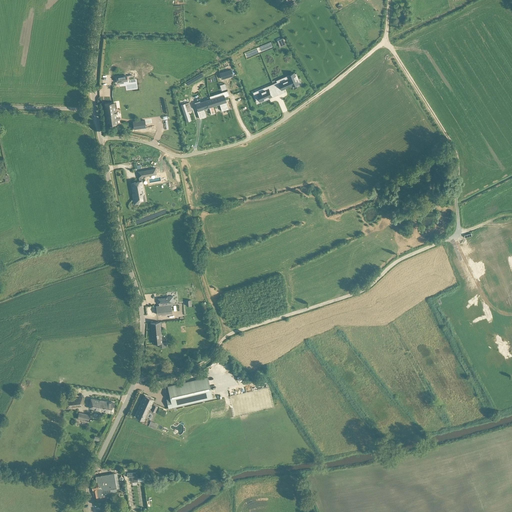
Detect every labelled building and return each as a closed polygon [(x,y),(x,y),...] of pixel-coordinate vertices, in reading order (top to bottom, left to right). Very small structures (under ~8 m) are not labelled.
[(279,81),(273,84),(276,89),(281,87),(281,88),(282,88),(282,89),(284,88),(292,85),(293,86),(298,83),(298,82),(300,82),(296,73),(294,74),(294,73),(288,75),(290,79),(280,83),(279,81)] [(268,88),(257,93),(260,102),(264,100),(270,97),(272,96),(272,95),(270,91),(276,89),(273,84),(267,86),(268,88)] [(223,92),(209,96),(210,99),(211,99),(213,106),(219,104),(222,111),(228,109),(226,101),(225,102),(224,100),(225,99),(223,92)] [(200,101),(194,103),(196,107),(197,107),(198,111),(197,111),(199,119),(206,117),(204,109),(209,107),(211,114),(215,113),(213,106),(211,99),(210,99),(200,102),(200,101)] [(114,102),(109,103),(104,104),(107,125),(117,124),(114,102)] [(189,102),(181,105),(185,119),(190,118),(187,111),(192,110),(189,102)] [(133,122),(134,129),(146,127),(145,120),(133,122)] [(155,168),(138,171),(139,177),(145,176),(144,174),(150,173),(150,175),(156,174),(155,168)] [(134,182),(132,183),(132,185),(133,190),(133,189),(134,193),(133,194),(134,199),(142,198),(141,193),(142,193),(143,192),(141,181),(134,182)] [(172,313),(171,304),(156,305),(157,314),(172,313)] [(160,322),(150,323),(152,343),(159,343),(160,348),(167,347),(166,342),(162,342),(160,322)] [(167,399),(169,407),(212,397),(207,377),(168,386),(171,398),(167,399)] [(141,404),(135,416),(144,420),(149,408),(151,409),(151,410),(155,412),(158,406),(153,404),(153,405),(151,404),(154,399),(145,395),(145,396),(141,404)] [(66,409),(70,408),(70,407),(83,406),(82,404),(84,404),(83,397),(65,399),(66,409)] [(90,398),(89,402),(92,403),(90,409),(101,411),(107,412),(112,413),(114,403),(109,402),(92,398),(90,398)] [(78,415),(77,419),(88,421),(90,414),(79,412),(78,415)] [(157,429),(159,423),(152,420),(149,425),(157,429)] [(135,472),(127,473),(127,477),(132,477),(132,482),(137,482),(137,481),(144,481),(143,478),(137,478),(137,474),(136,474),(136,473),(135,473),(135,472)] [(97,482),(91,484),(93,490),(93,492),(94,498),(101,496),(110,495),(109,490),(116,488),(113,473),(96,476),(97,482)]
